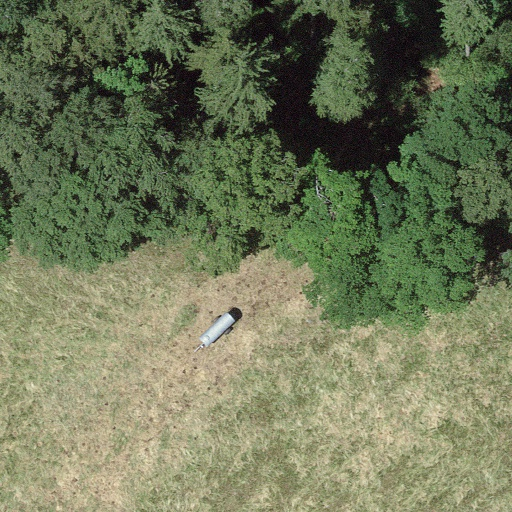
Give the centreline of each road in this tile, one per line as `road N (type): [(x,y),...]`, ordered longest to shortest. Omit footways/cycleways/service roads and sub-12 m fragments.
road 1 (track): [(0,160),(203,211),(298,179),(511,229)]
road 2 (track): [(396,0),(366,99),(298,179)]
